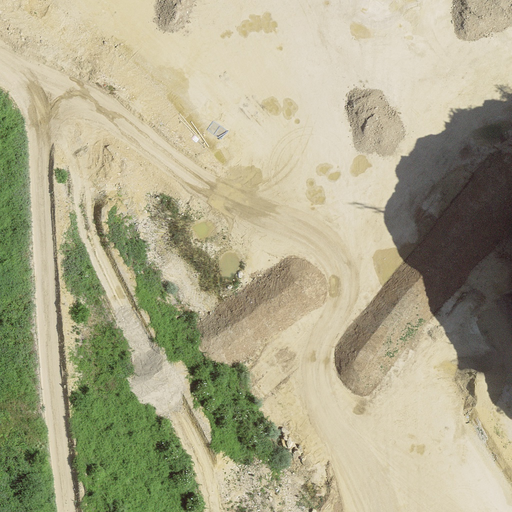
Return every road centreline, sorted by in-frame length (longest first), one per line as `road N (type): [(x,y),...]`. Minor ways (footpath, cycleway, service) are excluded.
road 1 (track): [(61,511),(52,391),(17,159),(32,80),(85,49),(150,40),(291,164),(397,267),(511,446)]
road 2 (track): [(224,511),(214,475),(93,245),(45,127),(0,83)]
